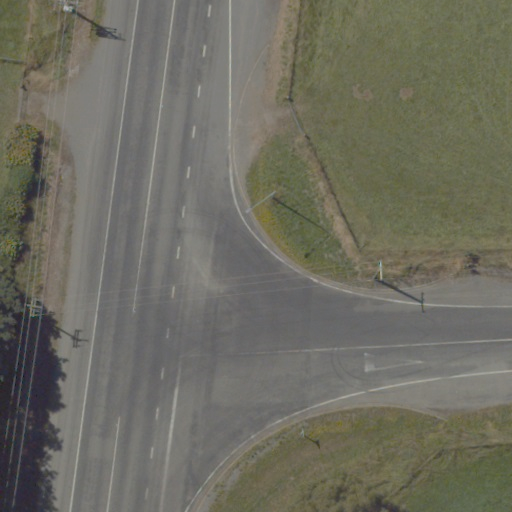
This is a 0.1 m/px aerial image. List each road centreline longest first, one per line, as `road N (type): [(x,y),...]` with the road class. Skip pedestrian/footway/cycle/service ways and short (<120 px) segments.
road 1 (unclassified): [(127,352),(180,358),(511,338)]
road 2 (primary): [(127,352),(172,0)]
road 3 (primary): [(107,511),(127,352)]
